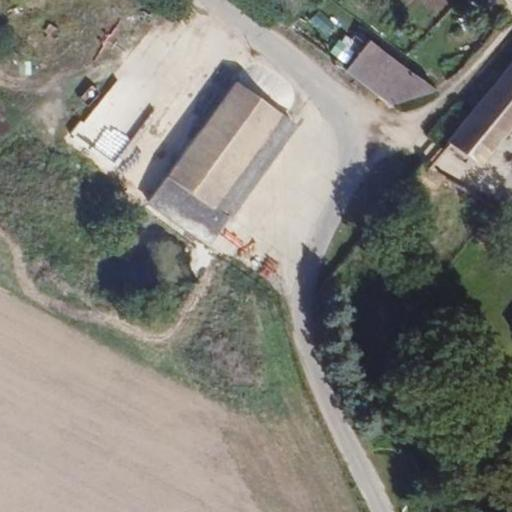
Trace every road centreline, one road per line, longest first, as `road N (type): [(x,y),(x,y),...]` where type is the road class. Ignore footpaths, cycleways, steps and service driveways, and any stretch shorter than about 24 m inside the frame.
road 1 (unclassified): [(205,0),(290,65),(350,150),(297,293),(315,369),(380,511)]
road 2 (track): [(511,30),(400,143),(350,150)]
